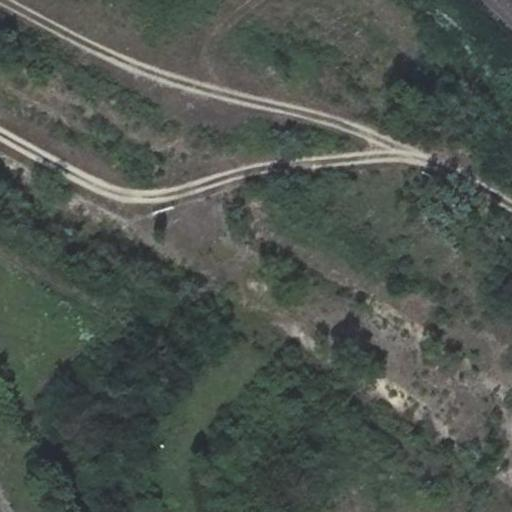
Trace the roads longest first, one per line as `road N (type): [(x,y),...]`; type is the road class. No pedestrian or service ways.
road 1 (track): [(0,133),(75,174),(140,196),(278,164),(365,160),(436,168),(511,210)]
road 2 (track): [(436,168),(339,123),(161,76),(0,0)]
